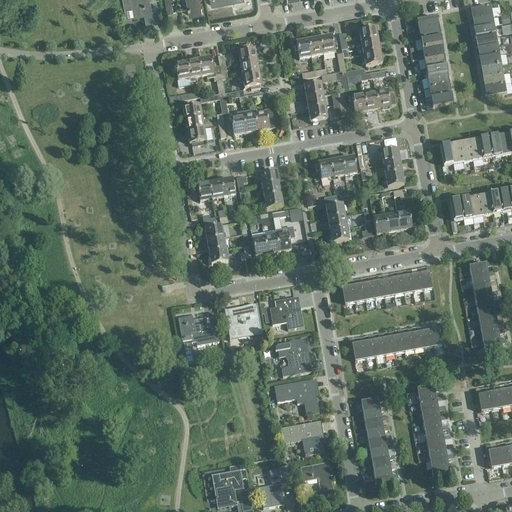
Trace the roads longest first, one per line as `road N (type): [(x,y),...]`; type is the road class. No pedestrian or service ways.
road 1 (residential): [(174,165),(150,45),(270,23)]
road 2 (residential): [(358,511),(316,271)]
road 3 (residential): [(174,165),(414,125)]
road 4 (residential): [(198,291),(174,165)]
road 5 (residential): [(435,250),(414,125)]
road 6 (residential): [(270,23),(394,1)]
road 7 (residential): [(414,125),(394,1)]
road 8 (residential): [(316,271),(435,250)]
